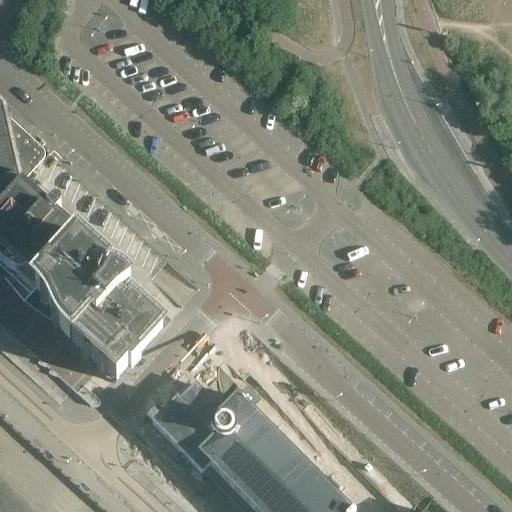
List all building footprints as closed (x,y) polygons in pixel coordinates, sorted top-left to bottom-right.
[(0,211),(17,193),(21,189),(19,188),(5,127),(11,121),(0,111),(0,211)] [(23,303),(75,245),(51,223),(59,214),(50,207),(42,215),(17,193),(0,211),(0,269),(6,274),(4,278),(6,281),(23,303)] [(106,288),(101,284),(108,275),(75,245),(23,303),(25,304),(32,311),(41,317),(50,322),(59,327),(58,328),(63,334),(68,341),(70,342),(119,287),(109,281),(106,288)] [(126,306),(121,302),(130,295),(119,287),(70,342),(69,342),(115,384),(162,332),(129,303),(126,306)] [(348,511),(237,398),(221,413),(195,386),(179,402),(177,400),(152,425),(201,475),(209,467),(253,511),(348,511)]
